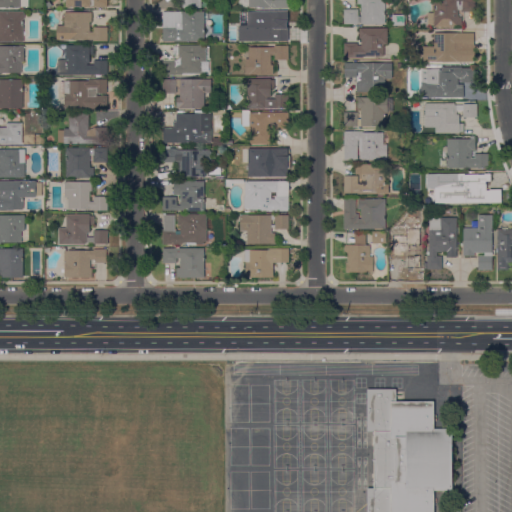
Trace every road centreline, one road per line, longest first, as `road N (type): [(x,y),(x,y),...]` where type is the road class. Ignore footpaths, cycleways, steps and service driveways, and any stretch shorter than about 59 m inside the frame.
road 1 (residential): [(0,296),(511,296)]
road 2 (secondary): [(491,333),(60,333)]
road 3 (residential): [(315,296),(315,0)]
road 4 (residential): [(134,296),(134,0)]
road 5 (residential): [(511,124),(505,0)]
